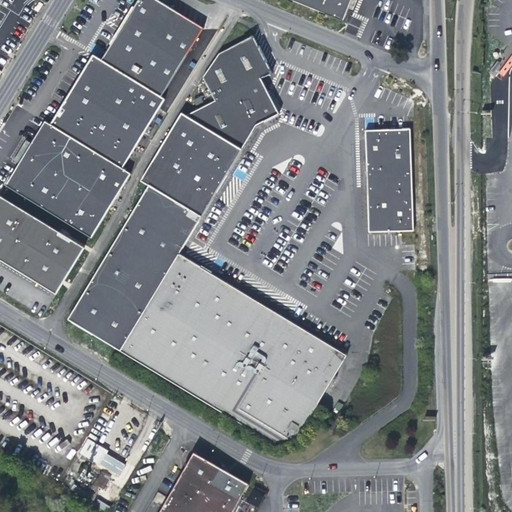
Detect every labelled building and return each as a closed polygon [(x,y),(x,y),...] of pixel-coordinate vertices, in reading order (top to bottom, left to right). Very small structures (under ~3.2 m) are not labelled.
[(140,0),(102,62),(162,99),(204,30),(155,0),(140,0)] [(285,0),(342,24),(352,0),(285,0)] [(204,79),(217,103),(261,80),(273,74),(255,39),(221,55),(204,79)] [(162,99),(102,62),(94,58),(51,128),(123,172),(166,101),(162,99)] [(217,103),(187,118),(228,143),(256,129),(281,117),(261,80),(217,103)] [(182,115),(177,123),(168,139),(142,183),(150,188),(202,219),(242,152),(228,143),(187,118),(182,115)] [(92,241),(131,176),(123,172),(51,128),(46,125),(32,147),(20,167),(6,189),(92,241)] [(249,141),(256,129),(228,143),(242,152),(249,141)] [(369,229),(414,226),(408,132),(364,135),(369,229)] [(14,163),(20,167),(32,147),(27,143),(14,163)] [(180,257),(202,219),(150,188),(70,322),(121,353),(180,257)] [(1,198),(0,199),(0,263),(56,297),(85,250),(1,198)] [(335,351),(180,257),(121,353),(276,447),(298,442),(340,371),(335,351)] [(173,495),(203,511),(235,511),(236,511),(243,499),(251,485),(204,459),(196,455),(195,454),(173,495)] [(127,466),(106,455),(100,466),(120,477),(127,466)] [(105,492),(112,481),(103,475),(96,486),(105,492)] [(163,511),(203,511),(173,495),(163,511)] [(245,500),(243,499),(236,511),(235,511),(238,511),(241,507),(245,500)]
